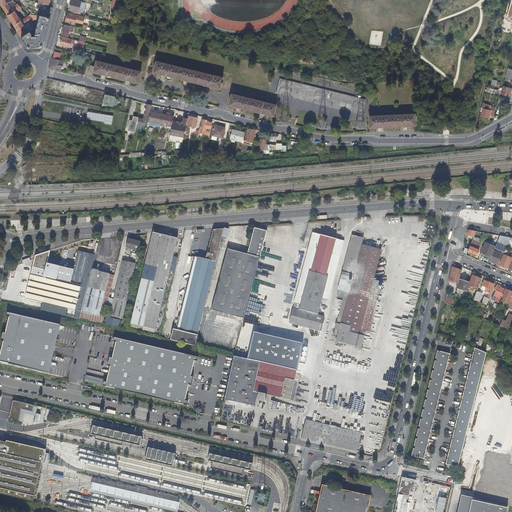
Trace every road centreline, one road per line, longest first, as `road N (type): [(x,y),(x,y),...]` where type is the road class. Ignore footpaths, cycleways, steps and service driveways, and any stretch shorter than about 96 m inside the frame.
road 1 (residential): [(40,71),(328,138),(463,140),(511,116)]
road 2 (tertiary): [(454,204),(5,242)]
road 3 (unclassified): [(0,380),(310,452)]
road 4 (unclassified): [(382,467),(392,458),(443,251)]
